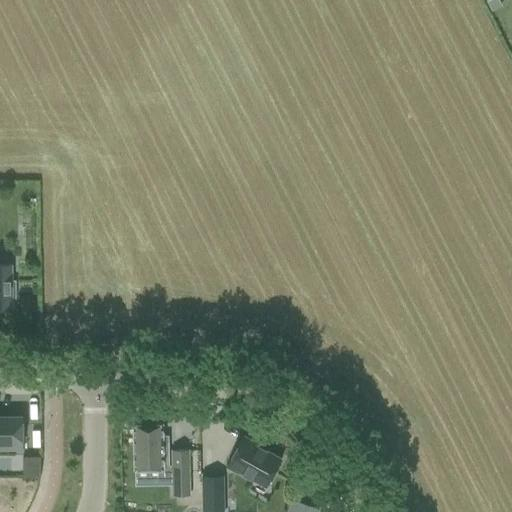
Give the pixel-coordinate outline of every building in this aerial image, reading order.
[(502,6),(498,0),(485,0),(491,12),(502,6)] [(10,264),(0,264),(0,308),(10,309),(10,298),(15,297),(15,281),(10,281),(10,264)] [(0,450),(23,450),(22,416),(0,415),(0,450)] [(134,469),(163,468),(163,466),(169,466),(168,441),(162,441),(162,424),(154,424),(153,421),(142,421),(142,424),(133,425),(134,436),(133,436),(133,439),(134,439),(134,469)] [(237,472),(238,470),(266,486),(281,459),(254,444),(255,442),(243,435),(226,466),(237,472)] [(172,450),(173,495),(189,495),(188,450),(172,450)] [(40,477),(40,461),(40,456),(22,456),(22,478),(40,477)] [(223,511),(223,476),(202,476),(202,511),(223,511)] [(316,511),(317,510),(295,502),(290,500),(286,511),(316,511)]
